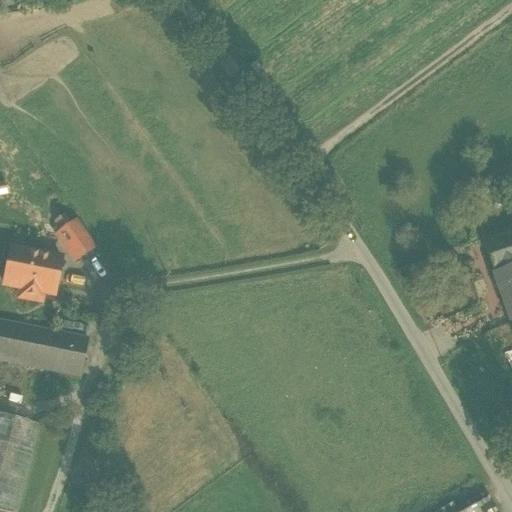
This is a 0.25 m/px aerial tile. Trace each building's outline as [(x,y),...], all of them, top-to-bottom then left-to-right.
[(93,249),(75,223),(57,236),(75,262),(93,249)] [(511,233),(483,244),(494,275),(511,268),(511,233)] [(62,261),(13,252),(7,284),(55,294),(62,261)] [(511,268),(494,275),(511,324),(511,323),(511,322),(511,268)] [(158,336),(135,317),(124,330),(148,350),(158,336)] [(56,334),(0,322),(0,360),(49,371),(56,334)] [(88,341),(56,334),(49,371),(81,377),(88,341)] [(40,423),(0,413),(0,440),(33,450),(40,423)] [(0,440),(0,506),(18,511),(33,450),(0,440)]
